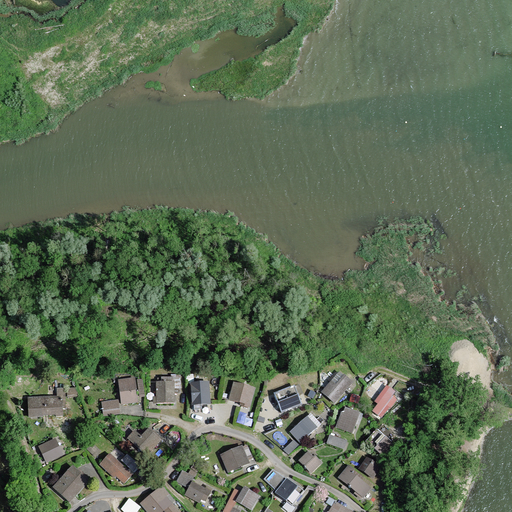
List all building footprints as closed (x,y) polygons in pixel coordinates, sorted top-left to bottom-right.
[(340,372),(321,393),(334,405),(353,384),(340,372)] [(139,394),(146,393),(143,374),(137,375),(139,394)] [(136,379),(118,381),(121,406),(139,404),(136,379)] [(174,382),(156,383),(156,405),(174,405),(174,382)] [(210,383),(191,385),(192,408),(211,406),(210,383)] [(233,384),(229,401),(250,406),(255,389),(233,384)] [(295,387),(274,394),(281,413),(301,405),(295,387)] [(395,394),(386,387),(374,402),(378,405),(372,413),(381,420),(397,401),(392,397),(395,394)] [(28,400),(29,419),(62,417),(61,398),(28,400)] [(118,400),(100,403),(102,417),(120,415),(118,400)] [(360,414),(345,408),(336,428),(351,435),(360,414)] [(321,426),(311,414),(289,433),(300,445),(321,426)] [(129,429),(121,438),(141,457),(159,438),(146,426),(137,437),(129,429)] [(376,431),(366,443),(385,458),(395,446),(376,431)] [(330,436),(327,444),(345,450),(348,441),(330,436)] [(39,448),(47,464),(63,456),(56,440),(39,448)] [(242,447),(220,457),(228,474),(249,465),(242,447)] [(107,452),(96,463),(121,486),(131,474),(107,452)] [(309,452),(299,462),(311,475),(321,465),(309,452)] [(382,468),(367,458),(358,471),(373,481),(382,468)] [(373,486),(349,466),(338,479),(363,499),(373,486)] [(72,467),(53,488),(70,503),(89,482),(72,467)] [(184,485),(193,477),(186,468),(176,476),(184,485)] [(273,470),(264,480),(293,507),(304,493),(273,470)] [(212,493),(192,482),(185,495),(205,506),(212,493)] [(161,487),(140,505),(145,511),(181,511),(182,511),(161,487)] [(250,511),(259,497),(242,488),(234,503),(249,511),(250,511)] [(351,511),(334,502),(328,511),(351,511)]
